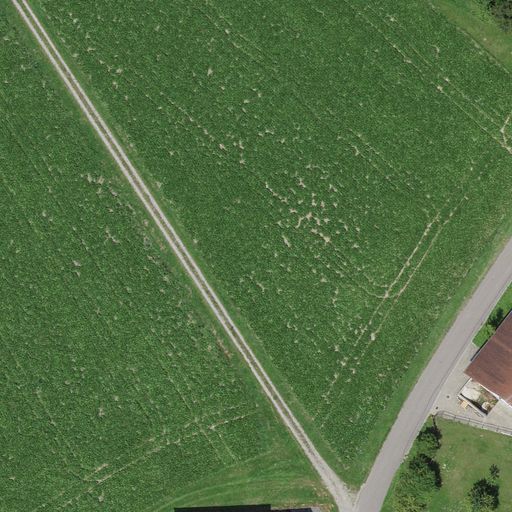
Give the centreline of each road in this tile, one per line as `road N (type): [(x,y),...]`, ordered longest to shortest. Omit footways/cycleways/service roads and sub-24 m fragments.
road 1 (track): [(351,511),(23,0)]
road 2 (residential): [(368,511),(419,400),(511,256)]
